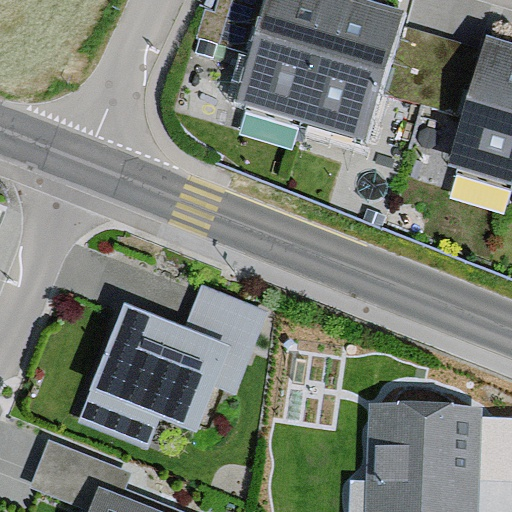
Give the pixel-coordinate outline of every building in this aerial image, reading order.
[(392,12),(345,0),(254,0),(227,106),(358,140),(392,12)] [(511,58),(468,46),(434,174),(511,194),(511,58)] [(91,402),(199,445),(219,396),(234,402),(268,316),(202,291),(183,340),(125,317),(91,402)] [(357,511),(467,511),(471,413),(364,406),(357,511)] [(31,494),(78,511),(135,511),(128,509),(140,480),(50,446),(31,494)]
